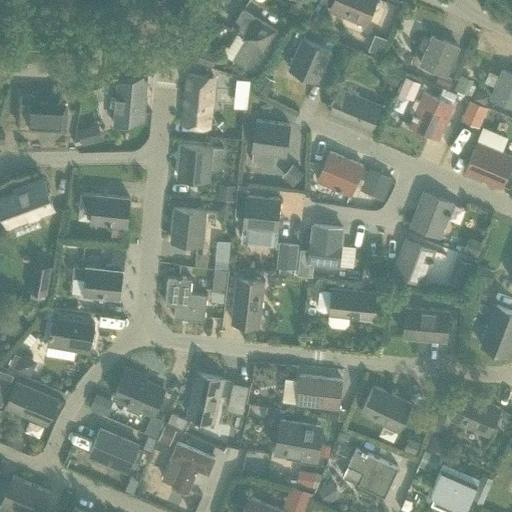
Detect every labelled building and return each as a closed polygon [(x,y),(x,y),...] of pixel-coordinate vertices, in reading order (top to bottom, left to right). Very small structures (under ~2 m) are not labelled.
[(366,23),(375,0),(318,0),(318,2),(366,23)] [(295,4),(289,17),(301,22),(307,9),(295,4)] [(243,10),(233,25),(250,35),(236,60),(251,69),(258,73),(282,33),(275,29),(243,10)] [(315,13),(310,26),(321,31),(327,17),(316,12),(315,13)] [(421,36),(417,48),(425,51),(420,63),(439,71),(447,74),(458,47),(432,36),(430,40),(421,36)] [(318,80),(330,50),(302,37),(289,68),(318,80)] [(202,48),(198,59),(199,60),(210,63),(211,64),(215,52),(202,48)] [(385,68),(381,79),(396,86),(400,75),(401,74),(385,68)] [(511,74),(502,70),(491,97),(511,105),(511,74)] [(117,82),(113,124),(144,116),(148,74),(117,82)] [(208,127),(214,77),(188,74),(182,124),(208,127)] [(440,74),(437,81),(449,86),(452,79),(440,74)] [(264,75),(257,87),(266,93),(274,80),(264,75)] [(406,75),(399,91),(413,97),(420,81),(406,75)] [(461,75),(455,88),(467,94),(473,80),(461,75)] [(236,79),(235,90),(248,92),(249,80),(236,79)] [(380,106),(339,89),(329,112),(370,129),(380,106)] [(410,125),(410,126),(439,138),(453,105),(424,92),(420,102),(414,100),(410,111),(415,113),(414,114),(410,125)] [(36,103),(36,95),(20,95),(18,127),(65,129),(66,104),(36,103)] [(468,102),(460,121),(478,129),(486,110),(468,102)] [(85,105),(83,114),(96,116),(97,107),(85,105)] [(285,155),(289,124),(256,119),(252,150),(285,155)] [(96,122),(77,128),(82,145),(101,139),(96,122)] [(501,186),(511,159),(511,155),(477,141),(465,171),(466,171),(467,169),(489,178),(488,181),(501,186)] [(208,179),(212,147),(181,144),(177,176),(208,179)] [(350,195),(362,167),(363,165),(330,151),(317,180),(350,195)] [(295,166),(285,177),(293,184),(303,173),(295,166)] [(371,168),(366,178),(387,187),(392,177),(371,168)] [(24,185),(25,189),(0,198),(0,205),(7,224),(53,207),(42,178),(24,185)] [(220,184),(218,199),(232,200),(234,185),(220,184)] [(440,236),(453,202),(423,191),(410,225),(440,236)] [(91,221),(126,225),(129,197),(94,193),(94,194),(80,193),(79,205),(92,206),(91,221)] [(244,226),(242,240),(274,243),(276,229),(277,229),(280,198),(247,195),(244,226)] [(171,240),(202,243),(205,211),(174,207),(171,240)] [(112,227),(111,238),(123,239),(124,229),(112,227)] [(324,240),(325,230),(312,229),(308,263),(340,267),(343,243),(324,240)] [(468,236),(463,250),(476,255),(481,241),(468,236)] [(405,238),(392,272),(422,283),(435,249),(405,238)] [(217,239),(216,253),(229,254),(230,240),(217,239)] [(280,241),(277,266),(295,268),(298,243),(280,241)] [(111,247),(109,262),(123,263),(124,248),(111,247)] [(381,259),(369,261),(371,276),(383,274),(381,259)] [(51,265),(34,262),(29,291),(46,295),(51,265)] [(119,297),(122,270),(73,265),(72,277),(85,278),(83,294),(119,297)] [(481,266),(477,276),(487,280),(491,269),(481,266)] [(270,274),(269,284),(279,285),(280,285),(281,276),(270,274)] [(192,278),(168,275),(165,303),(175,305),(174,317),(204,320),(207,294),(190,292),(192,278)] [(232,323),(258,325),(263,281),(237,278),(232,323)] [(213,279),(212,290),(224,292),(225,280),(213,279)] [(475,282),(471,293),(481,297),(485,286),(475,282)] [(322,310),(328,311),(326,324),(330,327),(344,329),(348,326),(349,316),(374,319),(376,293),(332,288),(332,291),(324,290),(320,292),(318,308),(322,310)] [(35,303),(26,308),(31,317),(40,313),(35,303)] [(511,311),(496,305),(481,345),(508,355),(511,344),(511,311)] [(448,310),(406,306),(403,336),(446,340),(448,310)] [(48,344),(90,351),(95,323),(52,316),(48,344)] [(55,349),(54,358),(73,359),(74,351),(55,349)] [(15,352),(9,364),(30,374),(36,360),(22,354),(21,356),(15,352)] [(153,413),(164,389),(144,380),(146,377),(126,368),(113,397),(153,413)] [(0,369),(0,401),(11,374),(0,369)] [(185,415),(188,416),(213,422),(222,378),(198,372),(194,372),(185,415)] [(296,403),(339,408),(342,380),(300,375),(296,403)] [(5,406),(47,423),(57,400),(15,382),(5,406)] [(233,382),(230,396),(244,399),(247,385),(233,382)] [(399,430),(403,422),(411,404),(373,386),(364,404),(361,412),(399,430)] [(450,418),(489,435),(500,408),(461,391),(450,418)] [(96,392),(89,408),(106,415),(113,400),(96,392)] [(173,410),(168,421),(182,427),(187,417),(173,410)] [(276,451),(315,458),(320,426),(281,419),(276,451)] [(164,424),(154,447),(165,452),(168,445),(174,430),(175,429),(164,424)] [(139,445),(99,429),(88,455),(128,471),(139,445)] [(442,455),(448,443),(433,435),(427,448),(442,455)] [(408,438),(404,448),(415,453),(419,443),(408,438)] [(177,442),(171,457),(182,462),(172,485),(188,491),(197,468),(208,473),(214,457),(177,442)] [(322,445),(320,454),(328,456),(330,446),(322,445)] [(398,467),(356,447),(348,465),(363,473),(358,484),(384,496),(398,467)] [(425,449),(418,465),(429,470),(431,465),(437,468),(441,456),(425,449)] [(436,490),(431,502),(452,511),(464,511),(476,484),(441,468),(434,482),(439,484),(436,490)] [(299,469),(297,484),(312,487),(314,472),(299,469)] [(0,480),(0,511),(40,511),(41,510),(49,491),(13,475),(12,475),(8,484),(0,480)] [(479,479),(471,497),(482,502),(490,484),(479,479)] [(329,482),(317,490),(325,503),(337,495),(329,482)] [(291,485),(287,494),(296,498),(291,509),(298,511),(303,511),(311,493),(291,485)] [(242,511),(286,511),(249,497),(242,511)]
